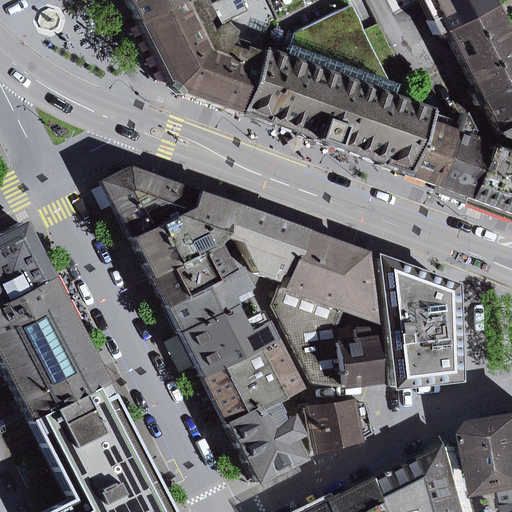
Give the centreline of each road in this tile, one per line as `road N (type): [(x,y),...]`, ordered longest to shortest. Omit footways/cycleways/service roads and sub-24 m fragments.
road 1 (primary): [(131,126),(511,263)]
road 2 (unknown): [(141,45),(223,85),(511,192)]
road 3 (residential): [(45,175),(213,511)]
road 4 (residential): [(257,511),(511,391)]
road 5 (primary): [(3,55),(53,92),(131,126)]
